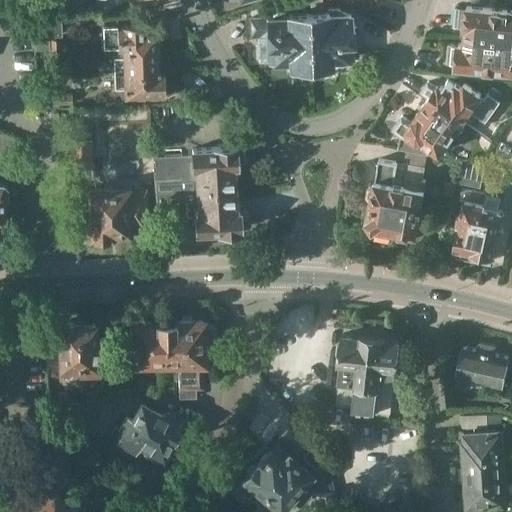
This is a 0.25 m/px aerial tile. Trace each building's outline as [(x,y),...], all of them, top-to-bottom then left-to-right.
[(65,19),(64,5),(72,4),(71,0),(50,0),(52,19),(65,19)] [(457,7),(455,25),(464,26),(464,28),(467,28),(466,36),(511,40),(511,9),(511,10),(467,6),(467,8),(457,7)] [(328,12),(308,13),(311,65),(330,64),(330,59),(348,58),(348,57),(357,57),(356,40),(352,41),(351,15),(339,8),(328,8),(328,12)] [(311,65),(308,13),(290,13),(290,10),(279,11),(273,15),(273,17),(250,18),(251,36),(263,35),(263,39),(260,39),(261,61),(291,60),(291,66),(311,65)] [(100,49),(118,49),(159,47),(158,30),(149,30),(149,29),(148,29),(148,23),(99,24),(100,49)] [(449,44),(447,62),(457,63),(456,65),(504,71),(508,75),(511,75),(511,40),(466,36),(465,44),(458,43),(458,45),(449,44)] [(46,39),(46,51),(59,51),(59,39),(46,39)] [(159,47),(118,49),(119,56),(115,57),(115,73),(161,71),(161,70),(161,67),(159,67),(159,47)] [(59,61),(59,51),(46,51),(46,75),(67,75),(67,61),(59,61)] [(161,71),(115,73),(115,88),(122,88),(123,96),(165,95),(165,87),(167,85),(167,79),(165,77),(165,70),(161,70),(161,71)] [(422,92),(430,97),(462,121),(464,122),(472,110),(487,120),(501,101),(489,92),(482,101),(478,98),(481,94),(465,83),(462,87),(456,83),(455,85),(448,80),(444,87),(443,86),(436,87),(436,88),(428,83),(422,92)] [(55,86),(55,105),(71,105),(71,86),(55,86)] [(439,156),(464,122),(462,121),(430,97),(413,122),(404,115),(394,129),(403,135),(399,148),(439,156)] [(92,167),(91,139),(72,139),(73,167),(92,167)] [(153,156),(154,171),(155,184),(155,193),(237,188),(236,165),(239,165),(239,163),(245,163),(248,160),(247,150),(244,147),(238,147),(238,145),(217,146),(195,147),(195,153),(153,156)] [(372,202),(371,205),(368,218),(374,227),(376,228),(374,237),(392,240),(394,231),(396,232),(396,231),(417,235),(427,180),(422,179),(424,168),(403,164),(399,163),(379,160),(375,186),(369,188),(367,198),(372,202)] [(481,188),(486,165),(462,160),(457,183),(481,188)] [(141,184),(155,184),(154,171),(141,170),(141,184)] [(454,196),(457,183),(445,181),(443,194),(454,196)] [(91,217),(82,218),(82,233),(91,233),(91,236),(111,236),(111,230),(117,230),(119,233),(127,233),(129,230),(146,229),(145,188),(90,189),(91,217)] [(196,214),(197,231),(219,230),(240,229),(240,228),(246,227),(249,224),(249,214),(246,211),(240,212),(240,210),(237,210),(237,188),(155,193),(157,218),(186,216),(186,215),(196,214)] [(462,223),(455,254),(491,262),(498,230),(502,227),(505,215),(501,210),(499,209),(502,197),(461,189),(459,197),(467,199),(464,212),(461,212),(459,223),(462,223)] [(150,371),(163,371),(163,362),(166,362),(165,322),(147,322),(143,320),(137,320),(132,322),(132,334),(125,334),(126,364),(150,363),(150,371)] [(62,324),(59,324),(61,368),(63,368),(63,376),(80,375),(80,373),(100,372),(100,369),(105,369),(104,348),(103,348),(103,337),(101,337),(101,338),(96,338),(95,323),(77,324),(73,321),(65,321),(62,324)] [(202,321),(165,322),(166,362),(163,362),(163,371),(163,363),(177,363),(178,385),(180,385),(180,397),(196,397),(196,386),(197,386),(197,378),(201,378),(200,362),(204,362),(204,361),(208,358),(208,349),(203,347),(203,340),(206,338),(206,337),(213,337),(215,334),(215,327),(213,325),(206,325),(202,321)] [(340,381),(337,401),(353,403),(353,408),(376,410),(391,412),(395,377),(399,340),(384,338),(361,335),(361,336),(343,334),(343,339),(339,342),(337,353),(341,357),(340,362),(341,362),(339,381),(340,381)] [(502,386),(509,357),(495,354),(496,348),(495,346),(481,343),(478,344),(477,350),(464,347),(457,375),(458,376),(456,386),(471,390),(473,379),(502,386)] [(141,402),(132,418),(126,414),(116,432),(120,434),(118,439),(135,449),(136,447),(144,452),(143,453),(157,461),(162,453),(163,453),(179,424),(178,423),(176,416),(168,412),(162,413),(162,414),(141,402)] [(487,414),(461,415),(461,427),(488,426),(487,414)] [(465,456),(466,457),(502,454),(501,431),(466,433),(466,442),(465,442),(465,446),(463,449),(463,453),(465,456)] [(248,474),(245,478),(246,479),(238,488),(238,494),(248,502),(253,502),(258,506),(257,510),(259,511),(278,511),(291,498),(293,500),(300,492),(304,496),(315,483),(307,477),(310,473),(296,460),(297,458),(278,441),(271,449),(270,448),(255,465),(251,466),(247,471),(248,474)] [(467,478),(467,480),(504,477),(502,454),(466,457),(466,468),(464,472),(465,476),(467,478)] [(506,502),(504,477),(467,480),(468,491),(466,494),(466,497),(469,501),(469,504),(476,504),(476,511),(496,511),(496,502),(506,502)] [(80,511),(81,511),(73,498),(69,497),(62,501),(56,490),(41,500),(34,489),(9,504),(13,511),(10,511),(80,511)] [(326,491),(314,493),(316,511),(347,511),(346,502),(328,505),(326,491)]
